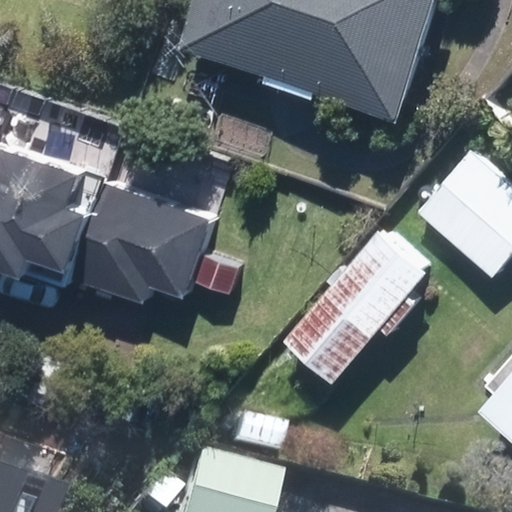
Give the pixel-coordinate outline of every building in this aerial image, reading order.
[(457,0),(212,0),(202,32),(422,106),(457,0)] [(226,209),(106,170),(112,151),(37,127),(32,141),(0,130),(0,239),(161,292),(166,277),(200,288),(226,209)] [(511,165),(484,141),(430,205),(506,269),(511,261),(511,165)] [(351,371),(445,259),(395,218),(302,330),(351,371)] [(511,383),(498,399),(511,411),(511,383)] [(285,422),(241,415),(237,441),(281,449),(285,422)] [(199,448),(181,511),(268,511),(280,470),(199,448)] [(49,511),(58,489),(0,468),(0,511),(49,511)]
